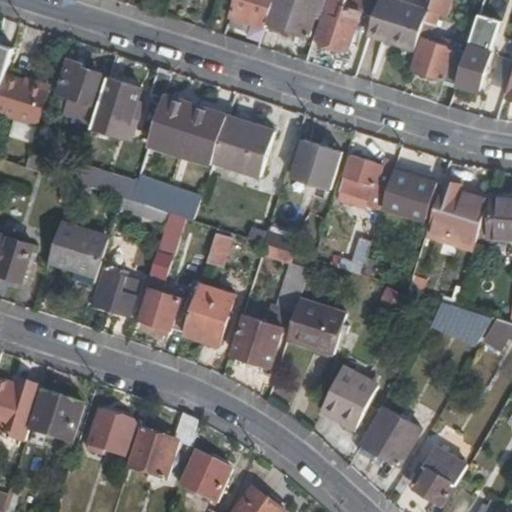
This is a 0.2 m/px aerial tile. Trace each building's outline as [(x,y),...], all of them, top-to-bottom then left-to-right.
[(274,0),(237,0),(232,16),(266,27),(267,24),(274,0)] [(327,0),(274,0),(267,24),(312,38),(319,17),(322,18),(323,13),(327,0)] [(327,0),(323,13),(326,14),(319,38),(350,49),(363,11),(347,6),(349,0),(327,0)] [(425,21),(428,11),(395,0),(379,0),(368,37),(415,52),(420,36),(425,21)] [(452,0),(431,0),(428,11),(425,21),(437,25),(441,12),(448,15),(452,0)] [(490,19),(479,16),(467,54),(458,84),(479,91),(491,53),(480,49),(490,19)] [(458,84),(467,54),(461,52),(462,47),(457,44),(457,43),(443,38),(441,43),(425,38),(414,69),(446,79),(444,84),(456,88),(458,84)] [(14,49),(0,43),(0,92),(6,74),(14,49)] [(104,53),(97,74),(102,76),(94,102),(101,104),(116,57),(104,53)] [(151,94),(166,99),(166,98),(175,72),(160,67),(151,94)] [(102,76),(97,74),(81,69),(78,77),(66,73),(60,92),(94,102),(102,76)] [(26,80),(6,74),(0,92),(0,111),(36,123),(48,87),(26,80)] [(27,75),(26,80),(48,87),(49,82),(27,75)] [(139,100),(143,88),(112,78),(100,110),(133,120),(134,117),(139,118),(144,102),(139,100)] [(48,87),(36,123),(42,125),(54,89),(48,87)] [(166,98),(166,99),(151,145),(213,164),(214,160),(227,120),(228,118),(166,98)] [(229,115),(228,118),(227,120),(258,129),(259,125),(229,115)] [(227,120),(214,160),(262,176),(277,130),(259,125),(258,129),(227,120)] [(39,136),(29,167),(40,170),(50,140),(39,136)] [(343,152),(306,140),(295,176),(332,188),(343,152)] [(383,166),(353,156),(341,193),(359,199),(371,203),(369,208),(380,212),(386,193),(396,164),(385,161),(383,166)] [(95,174),(80,169),(76,182),(91,187),(95,174)] [(433,216),(443,184),(405,172),(404,176),(394,173),(384,204),(427,218),(428,214),(433,216)] [(477,243),(491,199),(461,191),(463,185),(444,179),(443,184),(433,216),(429,229),(477,243)] [(91,187),(76,182),(74,189),(91,194),(93,188),(91,187)] [(195,219),(203,195),(185,190),(182,199),(140,185),(135,199),(195,219)] [(359,199),(341,193),(339,199),(357,205),(359,199)] [(511,197),(494,196),(490,235),(511,237),(511,197)] [(124,197),(122,206),(168,222),(169,221),(171,212),(133,200),(124,197)] [(171,212),(169,221),(180,225),(182,216),(171,212)] [(62,223),(51,259),(99,276),(111,240),(62,223)] [(178,234),(166,230),(159,251),(171,255),(178,234)] [(252,230),(250,238),(266,243),(269,235),(252,230)] [(293,237),(270,231),(269,235),(266,243),(289,250),(293,237)] [(35,244),(0,232),(0,271),(23,279),(35,244)] [(210,254),(225,259),(232,236),(218,232),(210,254)] [(341,267),(362,274),(362,272),(367,256),(372,243),(361,240),(353,263),(343,260),(341,267)] [(289,250),(266,243),(263,253),(292,263),(279,306),(298,312),(302,298),(311,271),(294,266),(298,253),(289,250)] [(171,255),(159,251),(152,272),(160,275),(165,277),(173,256),(171,255)] [(210,254),(207,262),(222,267),(225,259),(210,254)] [(377,260),(367,256),(362,272),(372,275),(377,260)] [(123,270),(109,265),(95,303),(131,315),(142,282),(122,275),(123,270)] [(160,275),(152,272),(147,285),(152,287),(155,288),(160,275)] [(201,282),(195,301),(185,331),(184,333),(221,345),(237,294),(201,282)] [(163,291),(155,288),(152,287),(142,317),(173,327),(185,331),(195,301),(179,296),(181,291),(165,286),(163,291)] [(389,288),(382,302),(401,311),(408,297),(389,288)] [(302,298),(298,312),(296,317),(292,330),(289,338),(335,352),(348,313),(302,298)] [(457,304),(443,299),(430,322),(483,341),(498,317),(457,304)] [(292,330),(296,317),(267,308),(264,320),(246,315),(234,354),(273,366),(285,328),(292,330)] [(173,327),(142,317),(140,325),(171,334),(173,327)] [(379,386),(343,367),(323,408),(339,417),(358,426),(379,386)] [(16,388),(0,382),(0,434),(26,443),(42,396),(16,388)] [(42,396),(43,390),(18,382),(16,388),(42,396)] [(73,444),(85,408),(45,395),(32,436),(38,438),(40,433),(73,444)] [(423,428),(385,406),(359,447),(375,457),(379,450),(401,464),(423,428)] [(127,458),(137,425),(101,413),(88,452),(96,454),(98,448),(127,458)] [(202,423),(184,416),(176,442),(143,431),(131,469),(169,482),(181,444),(193,449),(202,423)] [(0,459),(4,461),(9,447),(0,443),(0,459)] [(467,465),(437,446),(414,484),(431,495),(428,500),(441,508),(467,465)] [(218,504),(234,472),(200,454),(184,486),(218,504)] [(284,511),(257,492),(242,511),(284,511)] [(5,511),(16,511),(22,496),(12,493),(5,511)] [(0,511),(4,511),(9,498),(0,495),(0,511)] [(499,511),(504,505),(492,498),(488,504),(486,502),(480,511),(499,511)]
